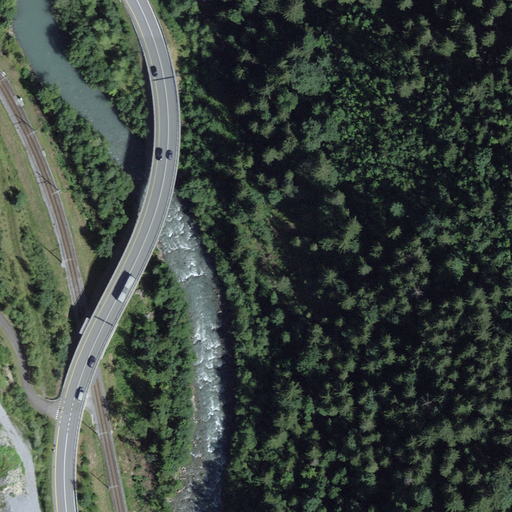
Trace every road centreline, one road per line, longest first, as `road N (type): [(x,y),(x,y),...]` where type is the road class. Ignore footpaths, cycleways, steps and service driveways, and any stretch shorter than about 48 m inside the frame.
road 1 (primary): [(136,0),(164,83),(166,163),(148,232),(73,400),(66,511)]
road 2 (track): [(0,161),(49,370),(38,403)]
